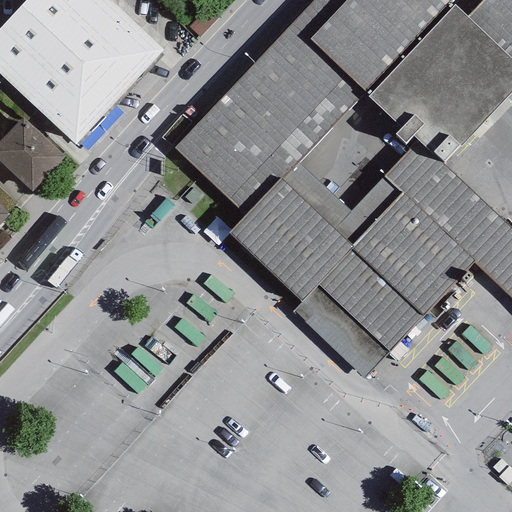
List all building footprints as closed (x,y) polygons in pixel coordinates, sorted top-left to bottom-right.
[(165,50),(110,0),(25,0),(20,6),(120,98),(165,50)] [(511,0),(312,0),(174,150),(246,215),(229,233),(302,302),(293,311),(306,324),(364,376),(472,260),(511,298),(511,228),(443,163),(511,90),(511,0)] [(20,6),(0,27),(0,74),(76,145),(120,98),(20,6)] [(0,160),(32,192),(66,157),(25,118),(0,144),(0,160)] [(0,225),(9,215),(7,213),(16,204),(0,188),(0,225)]
